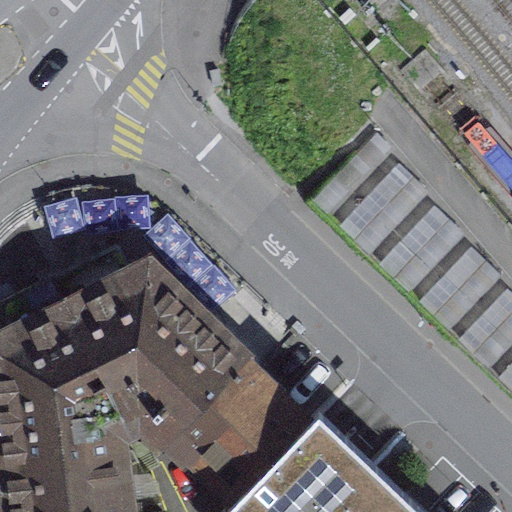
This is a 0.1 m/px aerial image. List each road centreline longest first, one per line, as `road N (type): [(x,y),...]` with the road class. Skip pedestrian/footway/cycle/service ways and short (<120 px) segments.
road 1 (residential): [(511,457),(179,145)]
road 2 (residential): [(179,145),(148,82),(135,0)]
